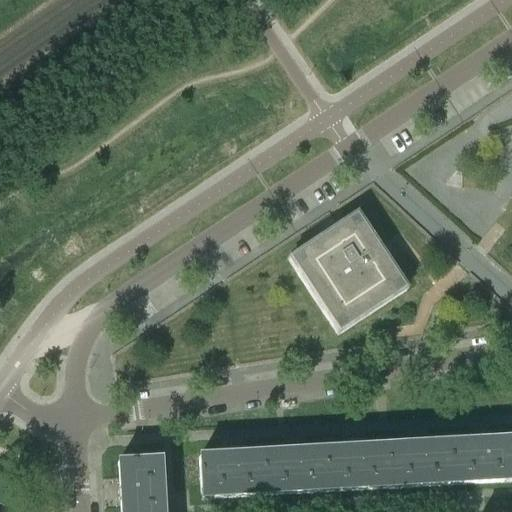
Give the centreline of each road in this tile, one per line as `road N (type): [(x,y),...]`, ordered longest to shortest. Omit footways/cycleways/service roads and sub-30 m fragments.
road 1 (residential): [(74,422),(82,339),(112,302),(511,40)]
road 2 (residential): [(74,422),(511,350)]
